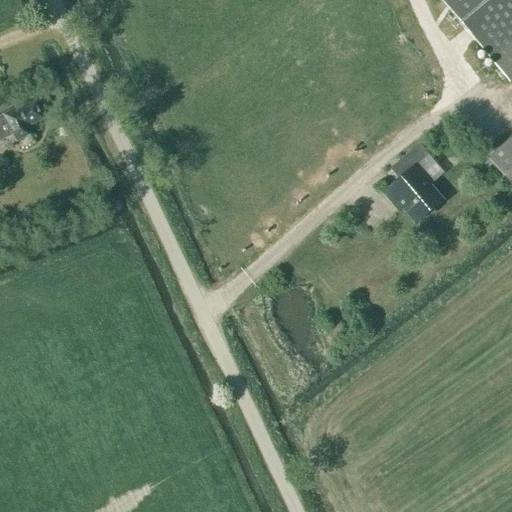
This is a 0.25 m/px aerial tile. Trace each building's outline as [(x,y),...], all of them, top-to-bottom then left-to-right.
[(511,0),(436,0),(505,80),(511,74),(511,0)] [(0,142),(11,138),(14,144),(29,137),(24,127),(39,120),(38,117),(39,114),(36,108),(34,107),(33,104),(17,111),(16,109),(0,116),(0,142)] [(511,191),(511,137),(486,160),(511,191)] [(440,203),(421,180),(424,178),(415,167),(383,194),(393,205),(396,202),(414,224),(440,203)] [(372,227),(385,223),(383,216),(391,213),(387,199),(365,206),(372,227)]
